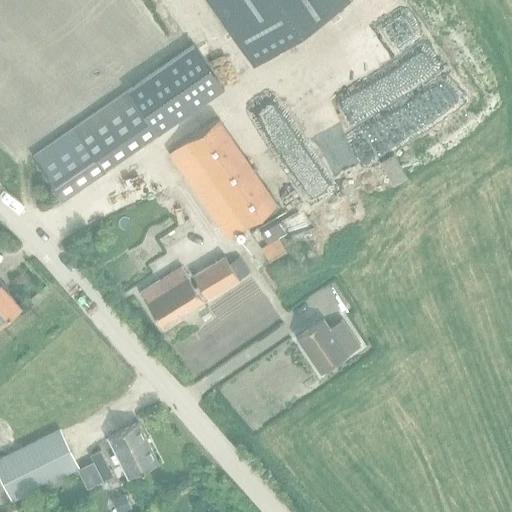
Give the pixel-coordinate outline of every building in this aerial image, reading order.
[(345,0),(211,0),(256,65),(347,2),(345,0)] [(196,44),(34,155),(64,198),(226,87),(196,44)] [(18,128),(32,148),(81,114),(68,95),(18,128)] [(218,117),(169,152),(228,237),(277,203),(218,117)] [(162,326),(249,272),(239,256),(229,262),(224,255),(192,275),(199,285),(194,288),(189,279),(190,278),(182,266),(140,292),(162,326)] [(0,320),(19,305),(0,282),(0,320)] [(321,372),(360,345),(341,318),(329,327),(323,318),(296,336),(321,372)] [(126,475),(157,461),(138,421),(108,435),(126,475)] [(0,475),(10,496),(68,469),(79,464),(62,427),(44,435),(21,446),(0,455),(0,475)] [(79,464),(68,469),(82,497),(105,486),(101,479),(111,474),(98,448),(88,453),(91,459),(79,464)]
